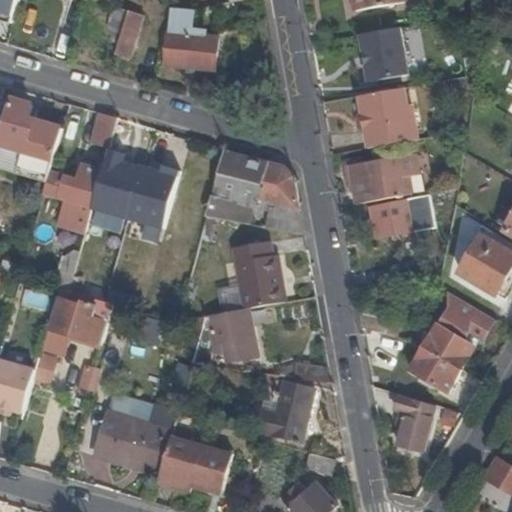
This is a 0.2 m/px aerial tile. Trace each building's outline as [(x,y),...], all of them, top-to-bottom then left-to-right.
[(355,0),(358,13),(408,5),(407,0),(355,0)] [(132,59),(146,15),(131,10),(116,54),(132,59)] [(191,36),(193,11),(173,15),(168,33),(170,34),(168,66),(216,70),(219,38),(191,36)] [(365,33),(366,82),(413,80),(411,31),(365,33)] [(366,75),(359,39),(329,45),(335,80),(366,75)] [(411,108),(408,90),(362,98),(365,118),(360,120),(359,121),(361,128),(362,129),(367,128),(371,150),(422,141),(416,107),(411,108)] [(15,100),(0,155),(0,159),(53,175),(54,173),(67,130),(30,120),(34,105),(15,100)] [(112,149),(121,119),(103,114),(94,144),(112,149)] [(228,150),(209,216),(251,225),(254,213),(243,211),(245,204),(261,208),(263,200),(305,212),(299,179),(286,166),(228,150)] [(112,153),(95,211),(169,232),(186,175),(112,153)] [(406,180),(417,178),(422,177),(418,154),(353,165),(359,205),(409,197),(406,180)] [(54,173),(53,175),(48,195),(67,201),(66,208),(71,209),(70,215),(78,218),(74,229),(88,234),(106,171),(85,165),(80,181),(68,177),(54,173)] [(420,195),(417,178),(406,180),(409,197),(420,195)] [(422,209),(420,199),(392,204),(382,205),(374,207),(379,237),(415,231),(415,232),(437,228),(434,211),(418,214),(417,210),(422,209)] [(500,296),(511,276),(511,252),(486,237),(464,274),(500,296)] [(247,311),(251,310),(290,303),(281,255),(276,256),(274,242),(237,248),(247,311)] [(131,305),(145,264),(106,251),(92,292),(131,305)] [(66,252),(55,288),(63,290),(71,292),(82,257),(66,252)] [(85,288),(92,264),(83,262),(76,285),(85,288)] [(485,344),(498,321),(450,293),(450,309),(426,349),(463,370),(476,348),(480,342),(485,344)] [(107,339),(117,305),(80,295),(77,305),(62,301),(54,331),(76,337),(78,331),(107,339)] [(209,318),(195,364),(214,367),(217,344),(235,341),(240,362),(261,357),(251,310),(247,311),(209,318)] [(398,324),(361,312),(363,327),(393,338),(398,324)] [(163,338),(167,325),(146,319),(142,332),(163,338)] [(76,337),(105,345),(107,339),(78,331),(76,337)] [(449,392),(463,370),(426,349),(413,371),(429,380),(433,383),(449,392)] [(0,360),(0,407),(26,414),(39,372),(0,360)] [(299,379),(336,384),(333,369),(301,364),(299,379)] [(100,397),(105,369),(85,365),(80,393),(100,397)] [(315,408),(319,391),(304,387),(302,397),(285,393),(283,399),(286,400),(276,435),(305,443),(315,408)] [(418,401),(400,393),(397,405),(402,406),(399,420),(407,422),(402,446),(426,452),(437,406),(418,401)] [(99,457),(114,461),(157,474),(159,474),(172,431),(111,413),(99,457)] [(163,476),(160,486),(175,490),(178,480),(225,494),(236,457),(174,439),(163,476)] [(338,461),(311,453),(307,470),(334,476),(335,475),(338,461)] [(511,466),(499,459),(486,480),(511,495),(511,466)] [(299,493),(303,499),(292,509),(294,511),(333,511),(340,506),(321,484),(309,494),(304,489),(299,493)]
